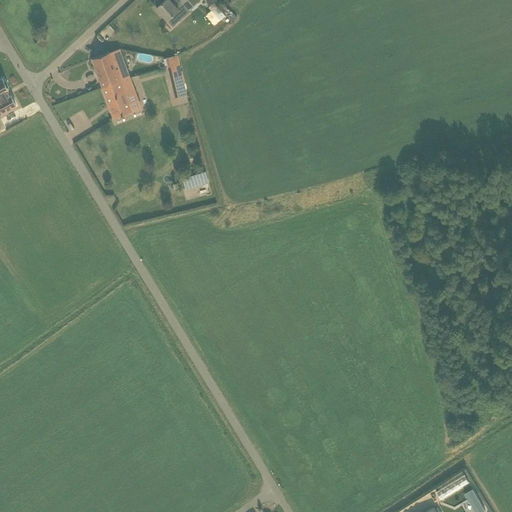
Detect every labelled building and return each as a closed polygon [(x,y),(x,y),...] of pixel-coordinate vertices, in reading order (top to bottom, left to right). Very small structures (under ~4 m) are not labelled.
[(198,0),(174,0),(172,2),(170,0),(164,0),(156,7),(167,20),(179,10),(185,4),(189,8),(198,0)] [(217,6),(212,10),(220,19),(225,15),(217,6)] [(103,88),(130,78),(120,48),(110,52),(110,51),(92,58),(103,88)] [(179,64),(177,55),(167,57),(169,66),(179,64)] [(176,95),(186,93),(179,64),(169,66),(176,95)] [(0,113),(16,105),(8,90),(9,90),(7,87),(9,86),(5,80),(4,81),(2,78),(0,79),(0,113)] [(136,92),(130,78),(103,88),(114,117),(132,111),(126,96),(136,92)] [(206,182),(203,173),(185,178),(188,188),(206,182)] [(485,511),(472,489),(464,494),(474,511),(485,511)]
